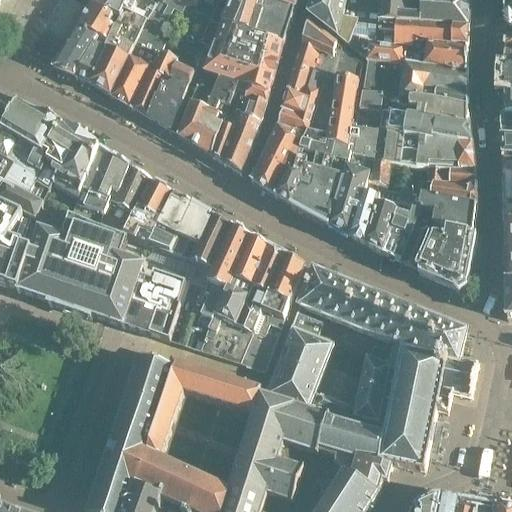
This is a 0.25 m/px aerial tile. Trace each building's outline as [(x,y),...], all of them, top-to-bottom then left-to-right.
[(124,0),(99,0),(94,7),(115,19),(122,22),(125,15),(134,19),(138,9),(131,5),(124,0)] [(148,23),(143,35),(135,51),(130,63),(131,63),(114,100),(133,112),(145,88),(162,56),(167,45),(151,38),(168,8),(180,15),(186,0),(161,0),(154,14),(148,23)] [(133,0),(131,5),(138,9),(139,9),(144,12),(146,9),(153,13),(156,6),(145,0),(133,0)] [(222,25),(223,26),(256,38),(257,38),(265,15),(258,12),(262,1),(296,12),(299,0),(232,0),(230,6),(222,25)] [(312,19),(311,19),(312,19),(318,23),(317,25),(338,41),(340,39),(344,21),(348,0),(315,0),(313,12),(312,17),(311,17),(311,18),(312,19)] [(408,0),(348,0),(344,21),(397,26),(454,30),(470,31),(470,0),(423,0),(421,19),(407,17),(408,0)] [(265,15),(257,38),(285,47),(296,12),(262,1),(258,12),(265,15)] [(94,7),(80,31),(100,41),(109,45),(116,31),(110,27),(115,19),(94,7)] [(370,47),(395,50),(396,51),(414,52),(414,47),(428,48),(429,47),(453,49),(453,50),(469,52),(470,31),(454,30),(397,26),(344,21),(340,39),(340,41),(350,48),(353,39),(370,45),(370,47)] [(285,114),(279,129),(296,134),(292,142),(303,147),(290,174),(305,178),(312,157),(331,161),(336,148),(327,145),(338,80),(360,85),(363,67),(310,24),(304,47),(320,54),(315,75),(307,97),(308,98),(302,120),(285,114)] [(221,81),(240,87),(251,90),(272,96),(285,47),(257,38),(256,38),(223,26),(204,75),(204,76),(221,81)] [(80,31),(76,36),(57,68),(58,69),(59,72),(58,73),(77,80),(96,48),(100,41),(80,31)] [(93,81),(91,86),(114,100),(131,63),(130,63),(135,51),(119,43),(123,34),(116,31),(109,45),(106,53),(107,53),(96,80),(95,81),(93,81)] [(145,88),(133,112),(150,122),(165,87),(170,89),(174,87),(176,83),(172,81),(177,67),(183,53),(167,45),(162,56),(145,88)] [(304,47),(297,69),(315,75),(320,54),(304,47)] [(404,67),(425,71),(468,78),(469,52),(453,50),(453,49),(429,47),(428,48),(414,47),(414,52),(396,51),(395,50),(370,47),(368,65),(404,70),(404,67)] [(96,48),(77,80),(91,86),(93,81),(95,81),(96,80),(107,53),(106,53),(96,48)] [(368,65),(364,96),(385,99),(411,103),(412,102),(422,103),(437,105),(468,112),(468,78),(425,71),(404,67),(404,70),(368,65)] [(150,122),(172,135),(192,89),(191,87),(195,75),(177,67),(172,81),(176,83),(174,87),(170,89),(165,87),(150,122)] [(315,75),(297,69),(290,93),(307,97),(315,75)] [(501,94),(502,96),(511,96),(511,70),(505,70),(504,70),(504,72),(505,72),(502,94),(501,94)] [(360,85),(338,80),(327,145),(336,148),(350,151),(360,85)] [(181,133),(179,139),(202,153),(214,160),(225,129),(218,126),(221,118),(217,116),(221,106),(231,110),(240,87),(221,81),(208,113),(191,106),(181,133)] [(251,90),(247,100),(269,107),(272,96),(251,90)] [(307,97),(290,93),(285,114),(302,120),(308,98),(307,97)] [(511,96),(502,96),(502,119),(506,119),(511,119),(511,96)] [(468,130),(468,112),(437,105),(422,103),(412,102),(411,103),(385,99),(384,101),(366,99),(363,113),(378,116),(391,118),(409,120),(468,130)] [(263,127),(269,107),(247,100),(241,118),(242,119),(263,127)] [(0,141),(19,110),(16,108),(10,106),(7,105),(1,102),(0,101),(0,141)] [(20,108),(19,110),(0,141),(0,205),(33,223),(35,224),(47,204),(45,203),(59,179),(42,169),(47,158),(63,130),(44,119),(44,121),(20,108)] [(363,113),(361,113),(359,127),(354,126),(350,157),(390,166),(401,170),(418,172),(429,173),(476,174),(473,148),(436,141),(435,145),(405,139),(409,120),(391,118),(378,116),(363,113)] [(214,160),(225,167),(242,119),(241,118),(237,117),(235,122),(231,126),(227,124),(225,129),(214,160)] [(225,167),(243,178),(262,127),(242,119),(225,167)] [(506,119),(502,119),(503,139),(511,139),(511,119),(506,119)] [(471,131),(471,130),(468,130),(409,120),(405,139),(435,145),(436,141),(473,148),(473,147),(472,147),(470,132),(471,131)] [(279,129),(252,184),(278,201),(290,174),(303,147),(292,142),(296,134),(279,129)] [(63,130),(47,158),(52,161),(49,167),(56,171),(54,176),(60,179),(59,179),(57,184),(62,187),(60,191),(79,204),(84,193),(92,177),(102,153),(102,152),(63,130)] [(511,139),(503,139),(504,160),(511,160),(511,139)] [(312,157),(305,178),(293,211),(295,211),(327,227),(327,228),(330,230),(344,181),(347,170),(372,178),(375,164),(351,158),(349,157),(350,152),(350,151),(336,148),(331,161),(312,157)] [(92,177),(84,193),(79,204),(78,203),(72,217),(100,229),(110,208),(111,205),(101,201),(102,200),(111,177),(117,163),(102,153),(92,177)] [(111,177),(102,200),(101,201),(111,205),(110,208),(117,211),(118,208),(118,205),(120,198),(122,199),(132,172),(117,163),(111,177)] [(385,166),(375,164),(372,178),(369,187),(388,192),(390,187),(392,168),(385,166)] [(344,181),(330,230),(332,231),(350,240),(365,198),(366,198),(369,187),(372,178),(347,170),(345,177),(344,181)] [(477,200),(477,192),(428,187),(429,173),(418,172),(401,170),(396,195),(403,195),(404,196),(423,201),(477,211),(477,200)] [(152,186),(132,172),(122,199),(120,198),(118,205),(118,208),(117,211),(110,208),(100,229),(124,238),(138,211),(152,186)] [(477,192),(476,174),(429,173),(428,187),(477,192)] [(290,174),(278,201),(293,211),(305,178),(290,174)] [(139,211),(124,238),(129,240),(150,248),(159,230),(160,230),(163,224),(176,199),(175,198),(173,197),(172,198),(158,190),(152,186),(139,211)] [(399,216),(385,258),(386,258),(402,265),(403,266),(419,227),(421,222),(423,215),(422,215),(422,212),(423,201),(404,196),(401,207),(414,211),(412,220),(399,216)] [(365,198),(350,240),(350,241),(367,250),(368,246),(378,209),(380,202),(366,198),(365,198)] [(159,230),(150,248),(166,254),(172,256),(180,240),(201,249),(214,221),(213,221),(214,220),(212,219),(195,209),(193,208),(176,199),(163,224),(160,230),(159,230)] [(423,201),(422,212),(422,215),(423,215),(437,218),(434,230),(448,235),(449,234),(474,240),(474,239),(477,213),(477,211),(423,201)] [(0,287),(18,293),(17,294),(21,295),(50,305),(49,308),(53,309),(53,308),(89,321),(92,322),(93,319),(122,329),(122,330),(125,331),(126,330),(150,338),(149,339),(168,345),(168,344),(171,345),(183,310),(189,291),(157,280),(154,287),(141,283),(146,268),(122,260),(129,240),(124,238),(100,229),(72,217),(65,238),(40,230),(33,252),(24,249),(33,223),(0,205),(0,287)] [(368,246),(367,250),(385,258),(399,216),(399,215),(378,209),(368,246)] [(180,240),(172,256),(198,266),(191,286),(204,292),(207,286),(212,274),(213,273),(232,231),(231,230),(231,231),(214,221),(201,249),(180,240)] [(403,266),(422,275),(434,230),(419,227),(403,266)] [(434,230),(422,275),(429,279),(439,283),(460,291),(461,290),(464,288),(464,289),(466,288),(470,257),(445,250),(447,243),(448,235),(434,230)] [(196,318),(186,350),(187,350),(201,355),(206,340),(209,334),(213,325),(215,321),(225,301),(229,293),(234,282),(253,242),(251,241),(246,238),(233,231),(232,231),(213,273),(212,274),(207,286),(204,292),(191,316),(196,318)] [(448,235),(447,243),(445,250),(470,257),(471,257),(474,240),(449,234),(448,235)] [(206,340),(201,355),(202,355),(204,356),(242,368),(253,339),(237,332),(241,324),(255,292),(269,258),(269,257),(271,253),(270,252),(269,252),(269,251),(253,242),(234,282),(229,293),(225,301),(215,321),(213,325),(209,334),(206,340)] [(241,324),(237,332),(253,339),(256,331),(260,322),(263,314),(270,298),(270,297),(285,266),(285,265),(287,261),(286,260),(271,253),(269,257),(269,258),(255,292),(241,324)] [(166,254),(159,275),(190,285),(191,286),(198,266),(172,256),(166,254)] [(263,314),(260,322),(268,325),(270,326),(282,331),(284,323),(291,306),(303,274),(305,275),(306,272),(306,271),(305,270),(289,262),(287,261),(285,265),(285,266),(270,297),(270,298),(263,314)] [(316,274),(315,275),(313,275),(300,308),(301,309),(300,312),(403,352),(386,438),(336,424),(336,427),(329,424),(331,419),(310,411),(267,397),(265,402),(260,400),(260,397),(253,418),(231,490),(232,492),(225,511),(264,511),(269,498),(294,507),(306,471),(280,463),(285,448),(319,459),(321,453),(337,458),(336,465),(337,471),(339,475),(342,478),(344,476),(353,481),(380,495),(383,485),(387,486),(389,480),(393,470),(425,477),(429,461),(441,464),(443,455),(438,455),(443,430),(447,431),(449,423),(437,421),(438,415),(449,417),(453,397),(472,402),(480,368),(461,364),(467,335),(316,274)] [(324,327),(298,317),(267,397),(310,411),(316,396),(335,347),(319,341),(324,327)] [(253,339),(242,368),(266,376),(279,340),(267,336),(270,326),(268,325),(260,322),(256,331),(253,339)] [(403,352),(390,348),(385,358),(376,353),(372,363),(367,360),(356,412),(351,411),(351,408),(322,396),(321,398),(316,396),(310,411),(331,419),(329,424),(336,427),(336,424),(386,438),(403,352)] [(140,361),(90,511),(128,511),(137,489),(175,372),(140,361)] [(261,391),(174,363),(172,370),(175,372),(137,489),(163,501),(186,511),(225,511),(232,492),(162,460),(185,396),(253,418),(260,397),(261,391)] [(511,436),(500,436),(498,476),(511,477),(511,436)] [(370,511),(380,496),(380,495),(344,476),(320,511),(370,511)] [(137,489),(128,511),(158,511),(163,501),(137,489)] [(186,511),(163,501),(158,511),(186,511)] [(440,511),(443,501),(442,501),(442,502),(436,502),(428,505),(428,506),(424,507),(422,508),(417,511),(440,511)] [(440,511),(457,511),(459,504),(455,503),(455,504),(443,501),(440,511)]
